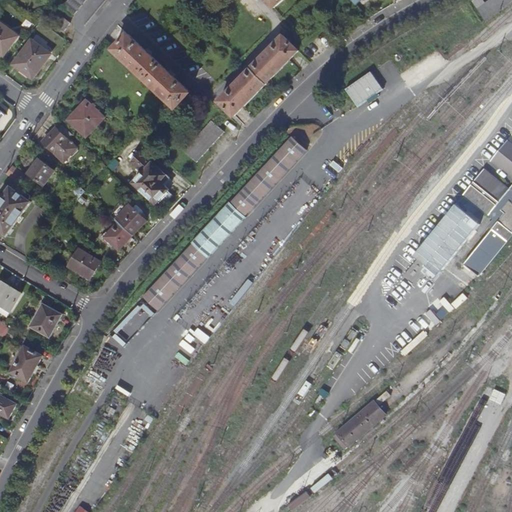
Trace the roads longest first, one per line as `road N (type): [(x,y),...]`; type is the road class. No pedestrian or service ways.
road 1 (residential): [(432,0),(303,90),(97,315)]
road 2 (residential): [(97,315),(0,492)]
road 3 (residential): [(124,0),(36,112)]
